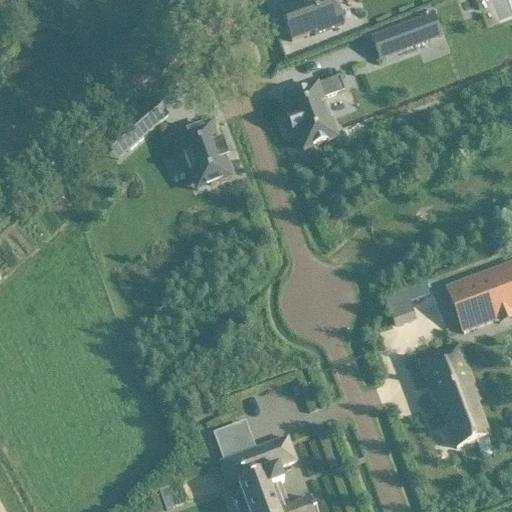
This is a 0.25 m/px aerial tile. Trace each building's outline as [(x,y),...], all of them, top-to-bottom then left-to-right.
[(66,0),(65,8),(76,9),(77,0),(66,0)] [(303,0),(305,2),(279,12),(291,43),(313,35),(314,37),(344,26),(334,0),(303,0)] [(368,0),(353,0),(361,18),(374,13),(368,0)] [(0,6),(0,26),(6,29),(14,13),(0,6)] [(421,20),(370,40),(379,62),(430,43),(421,20)] [(339,140),(325,100),(345,93),(339,78),(319,85),(318,84),(280,98),(287,118),(286,119),(292,136),(294,135),(301,154),(339,140)] [(128,154),(168,118),(152,99),(111,135),(128,154)] [(175,138),(196,193),(232,180),(224,161),(228,159),(221,142),(218,143),(211,125),(175,138)] [(54,189),(48,195),(56,204),(63,198),(54,189)] [(511,263),(444,289),(462,336),(498,323),(499,327),(511,321),(511,263)] [(466,386),(454,351),(422,363),(434,398),(443,395),(447,405),(441,407),(456,450),(488,439),(475,404),(466,407),(460,388),(466,386)] [(374,398),(377,410),(400,405),(397,393),(374,398)] [(225,430),(213,435),(220,454),(232,449),(225,430)] [(228,489),(237,486),(246,511),(314,511),(310,498),(288,507),(280,486),(282,485),(276,471),(298,463),(288,438),(218,464),(228,489)]
